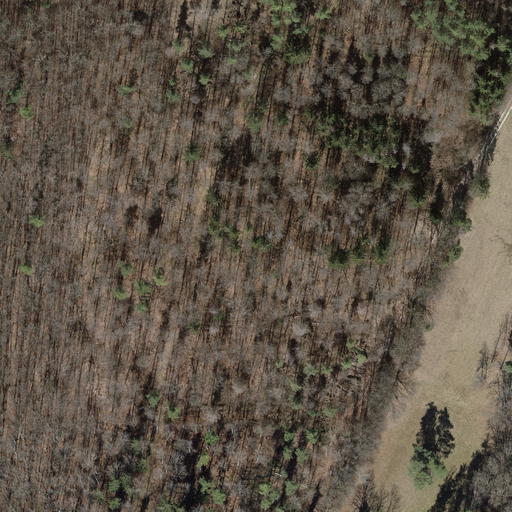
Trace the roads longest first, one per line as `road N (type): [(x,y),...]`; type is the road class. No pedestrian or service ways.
road 1 (track): [(134,511),(159,367),(184,326),(202,200),(275,50),(334,0)]
road 2 (track): [(511,101),(341,432),(316,511)]
